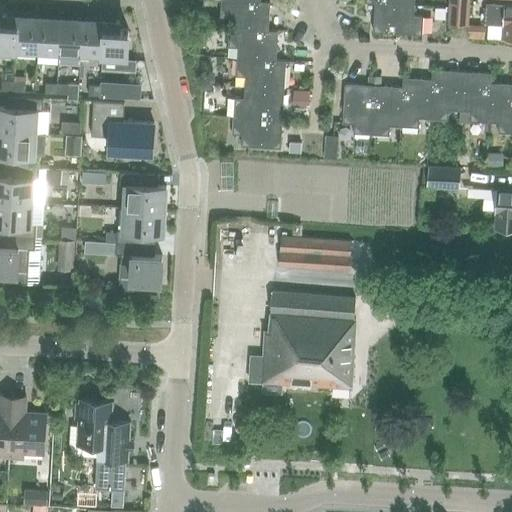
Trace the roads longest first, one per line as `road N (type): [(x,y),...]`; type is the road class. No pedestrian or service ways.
road 1 (residential): [(181,354),(192,159),(148,0)]
road 2 (residential): [(511,504),(329,493),(287,506),(171,499)]
road 3 (residential): [(511,53),(328,40),(313,0)]
road 4 (residential): [(181,354),(0,343)]
road 5 (residential): [(171,499),(181,354)]
